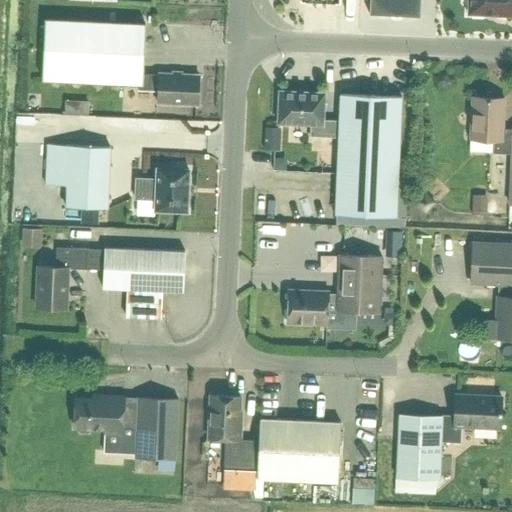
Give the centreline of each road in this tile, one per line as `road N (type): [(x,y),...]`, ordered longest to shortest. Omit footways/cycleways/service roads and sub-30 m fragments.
road 1 (unclassified): [(221,357),(239,38)]
road 2 (unclassified): [(221,357),(387,367),(436,292),(441,249)]
road 3 (unclassified): [(511,50),(239,38)]
